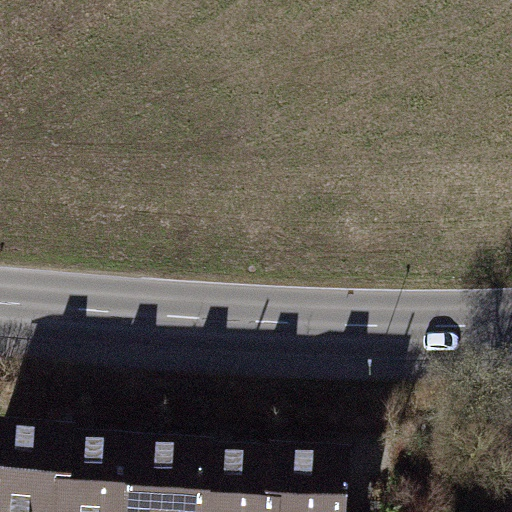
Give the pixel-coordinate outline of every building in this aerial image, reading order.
[(68,442),(0,436),(0,511),(62,511),(67,449),(68,442)] [(133,511),(138,454),(67,449),(62,511),(133,511)] [(203,511),(207,459),(138,454),(133,511),(203,511)] [(210,459),(207,459),(203,511),(274,511),(277,466),(209,461),(210,459)] [(342,511),(345,466),(277,462),(277,466),(274,511),(342,511)]
